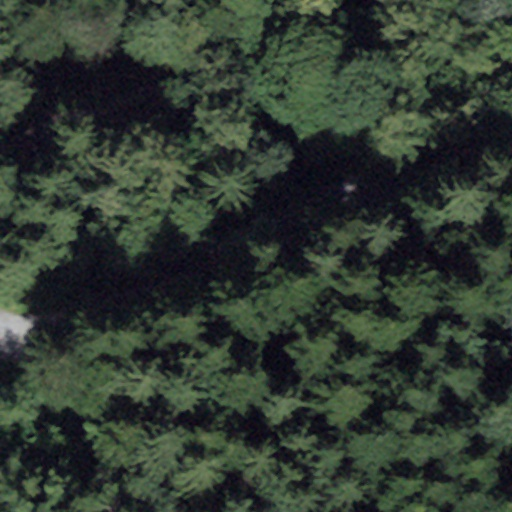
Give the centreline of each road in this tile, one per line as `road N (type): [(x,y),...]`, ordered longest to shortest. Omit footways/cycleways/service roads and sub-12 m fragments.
road 1 (track): [(0,338),(28,339),(173,286),(336,198),(429,168),(486,158),(511,163)]
road 2 (track): [(319,0),(213,79),(156,108),(0,155)]
